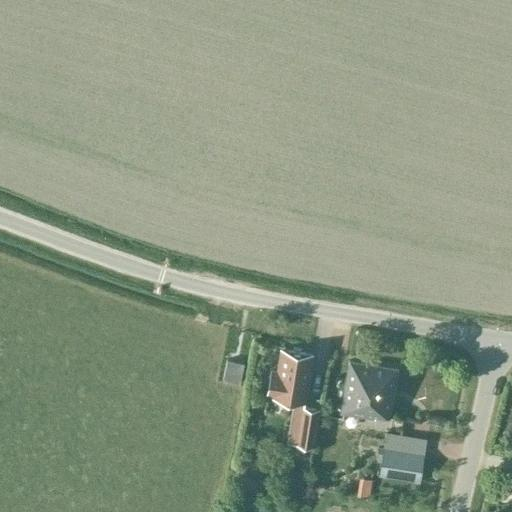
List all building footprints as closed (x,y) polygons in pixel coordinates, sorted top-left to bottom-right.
[(314,353),(280,347),(276,369),(271,368),(266,395),(272,396),(272,397),(294,401),(286,442),(315,447),(321,409),(305,406),(314,353)] [(244,362),(227,359),(223,378),(240,381),(244,362)] [(390,417),(398,368),(353,361),(344,412),(378,418),(379,415),(390,417)] [(385,450),(382,475),(422,480),(423,471),(425,455),(385,450)] [(255,475),(238,472),(236,487),(253,489),(255,475)]
